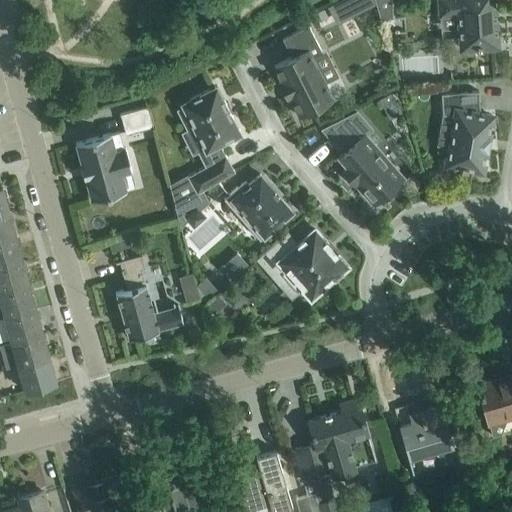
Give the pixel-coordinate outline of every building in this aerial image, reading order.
[(337,0),(333,2),(341,18),(376,1),(375,0),(337,0)] [(381,18),(393,17),(391,0),(375,0),(376,1),(381,18)] [(495,11),(495,5),(494,0),(438,0),(440,14),(458,13),(460,48),(481,46),(485,46),(498,45),(496,25),(496,26),(496,19),(495,11)] [(300,116),(333,100),(311,57),(322,51),(308,24),(282,38),(292,56),(274,65),(300,116)] [(187,176),(169,186),(174,205),(197,193),(202,189),(235,171),(225,154),(219,142),(238,133),(237,131),(240,130),(224,98),(222,100),(215,87),(202,94),(200,90),(189,96),(191,100),(183,103),(184,105),(206,149),(207,149),(213,161),(205,165),(187,176)] [(479,90),(441,93),(442,113),(455,116),(446,164),(461,166),(460,167),(467,169),(467,168),(482,170),(486,148),(488,137),(492,115),(480,113),(479,90)] [(147,105),(119,113),(120,115),(120,114),(125,130),(151,123),(151,126),(153,126),(147,105)] [(346,113),(351,123),(362,118),(357,107),(346,113)] [(335,136),(341,147),(352,141),(346,130),(335,136)] [(83,175),(84,177),(85,177),(91,200),(126,190),(126,189),(123,190),(119,174),(132,170),(126,147),(124,147),(119,131),(111,133),(110,132),(75,142),(82,165),(80,165),(81,167),(83,166),(85,175),(83,175)] [(347,166),(342,170),(346,174),(373,204),(382,196),(384,198),(396,188),(394,185),(403,177),(390,163),(387,166),(373,149),(376,147),(363,133),(338,155),(347,166)] [(245,179),(224,198),(260,238),(292,210),(260,173),(249,183),(245,179)] [(0,213),(9,211),(2,186),(0,186),(0,213)] [(197,193),(174,205),(180,227),(182,226),(181,225),(188,219),(184,214),(195,204),(200,209),(209,201),(202,189),(197,193)] [(0,239),(16,235),(9,211),(0,213),(0,239)] [(310,296),(346,265),(314,229),(295,245),(284,233),(258,255),(280,281),(289,272),(310,296)] [(16,235),(0,239),(0,265),(22,259),(16,235)] [(121,311),(123,310),(125,317),(123,318),(128,338),(183,323),(178,304),(154,311),(142,268),(145,267),(142,254),(116,261),(116,262),(120,261),(127,288),(115,291),(121,311)] [(0,291),(29,283),(22,259),(0,265),(0,291)] [(206,276),(196,285),(207,297),(217,289),(206,276)] [(36,308),(29,283),(0,291),(0,300),(5,317),(36,308)] [(217,294),(207,303),(216,313),(226,303),(217,294)] [(43,332),(36,308),(5,317),(11,341),(43,332)] [(43,332),(11,341),(0,343),(0,346),(6,368),(18,365),(49,356),(43,332)] [(49,356),(18,365),(25,390),(56,381),(49,356)] [(398,382),(388,385),(394,406),(446,391),(440,370),(419,376),(416,366),(395,372),(398,382)] [(511,378),(496,383),(495,379),(478,383),(487,418),(507,412),(509,417),(511,415),(511,378)] [(303,485),(306,495),(307,494),(313,493),(331,488),(326,472),(327,472),(331,471),(333,476),(355,469),(354,464),(375,458),(371,444),(363,418),(357,398),(340,403),(342,410),(308,421),(313,440),(314,441),(293,448),(303,485)] [(411,421),(400,424),(399,423),(398,423),(404,442),(409,459),(453,446),(452,441),(447,422),(441,423),(435,402),(434,402),(434,404),(409,411),(409,409),(408,410),(411,421)] [(276,450),(256,456),(259,468),(232,476),(237,495),(243,511),(270,504),(272,511),(291,506),(281,469),(276,450)] [(180,498),(158,506),(157,504),(156,504),(158,511),(210,511),(203,492),(196,473),(174,481),(180,498)] [(86,505),(87,511),(122,511),(114,479),(97,484),(95,477),(72,484),(79,507),(86,505)] [(49,511),(43,491),(18,498),(20,506),(21,511),(49,511)] [(312,511),(307,494),(306,495),(296,498),(299,511),(312,511)]
